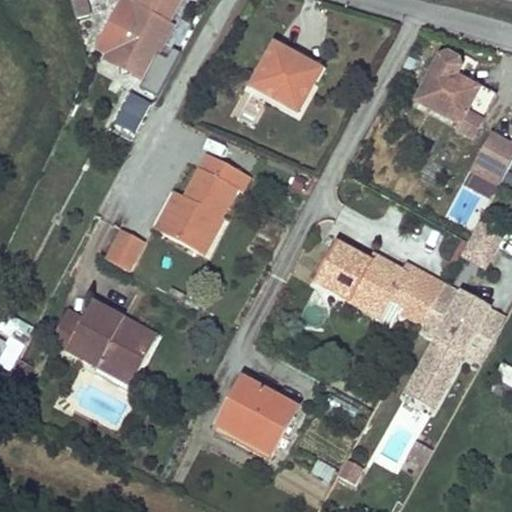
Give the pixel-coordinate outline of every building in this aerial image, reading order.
[(92,0),(73,0),(80,26),(98,22),(92,0)] [(121,0),(119,5),(93,56),(142,82),(150,68),(159,73),(168,55),(159,51),(172,26),(185,0),(121,0)] [(159,51),(168,55),(181,31),(172,26),(159,51)] [(91,29),(81,31),(85,45),(95,43),(91,29)] [(301,61),(275,47),(252,88),(297,113),(315,79),(297,69),(301,61)] [(457,69),(440,60),(418,104),(459,125),(455,132),(471,140),(494,96),(476,87),(474,91),(453,80),(457,69)] [(320,71),(301,61),(297,69),(315,79),(320,71)] [(152,87),(159,73),(150,68),(142,82),(152,87)] [(133,135),(150,105),(131,95),(115,124),(133,135)] [(511,161),(511,140),(509,147),(490,136),(471,171),(498,187),(511,161)] [(206,156),(199,169),(212,177),(220,164),(206,156)] [(197,168),(181,198),(177,206),(174,205),(158,234),(203,257),(223,220),(219,218),(234,189),(241,193),(249,179),(220,164),(212,177),(199,169),(197,168)] [(177,206),(181,198),(172,193),(153,230),(158,234),(174,205),(177,206)] [(478,222),(461,260),(489,273),(506,235),(478,222)] [(118,232),(104,264),(131,276),(146,244),(118,232)] [(404,307),(423,274),(409,265),(404,272),(374,256),(370,264),(337,245),(317,284),(352,303),(356,295),(383,310),(390,299),(404,307)] [(423,274),(404,307),(402,313),(422,324),(444,284),(423,274)] [(487,308),(444,284),(422,324),(420,328),(437,338),(407,391),(433,405),(462,352),(487,308)] [(356,295),(352,303),(380,318),(383,310),(356,295)] [(124,318),(92,301),(83,318),(69,310),(51,343),(97,369),(101,362),(134,379),(154,340),(121,323),(124,318)] [(506,319),(487,308),(462,352),(482,363),(506,319)] [(31,328),(7,316),(0,328),(0,331),(23,344),(31,328)] [(156,335),(124,318),(121,323),(154,340),(156,335)] [(0,393),(0,411),(4,414),(29,366),(18,360),(0,393)] [(131,386),(134,379),(101,362),(97,369),(131,386)] [(511,371),(503,367),(496,378),(511,387),(511,371)] [(298,410),(243,379),(218,425),(237,436),(240,430),(274,451),(298,410)] [(403,398),(371,461),(398,475),(430,412),(403,398)] [(240,430),(237,436),(234,441),(270,461),(274,451),(240,430)] [(336,469),(321,461),(315,474),(329,482),(336,469)] [(345,463),(338,483),(356,489),(364,470),(345,463)]
